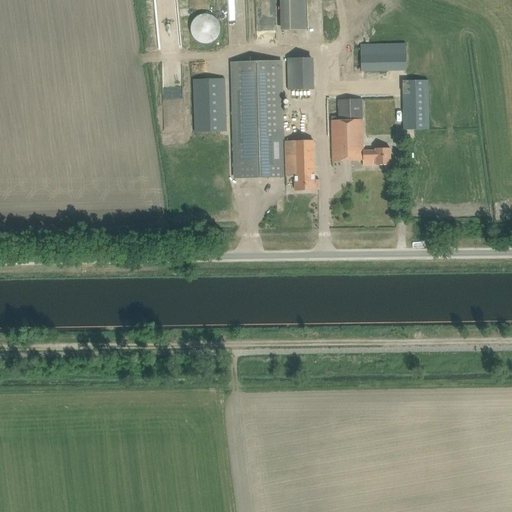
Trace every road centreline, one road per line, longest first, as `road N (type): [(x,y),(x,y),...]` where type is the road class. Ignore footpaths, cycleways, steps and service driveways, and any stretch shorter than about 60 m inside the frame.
road 1 (unclassified): [(0,252),(511,246)]
road 2 (track): [(511,338),(0,344)]
